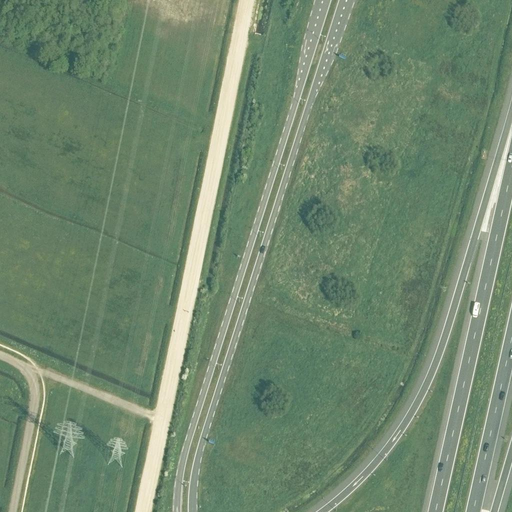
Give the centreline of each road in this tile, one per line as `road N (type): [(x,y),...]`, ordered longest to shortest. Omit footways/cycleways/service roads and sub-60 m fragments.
road 1 (secondary): [(192,511),(206,426),(343,0)]
road 2 (secondary): [(326,0),(186,445),(175,511)]
road 3 (track): [(247,0),(143,511)]
road 4 (motorway): [(511,131),(426,385),(370,470),(323,511)]
road 5 (motorway): [(511,169),(435,511)]
road 6 (motorway): [(473,511),(511,338)]
road 7 (track): [(12,511),(34,391),(31,376),(0,356)]
road 8 (track): [(10,360),(161,420)]
